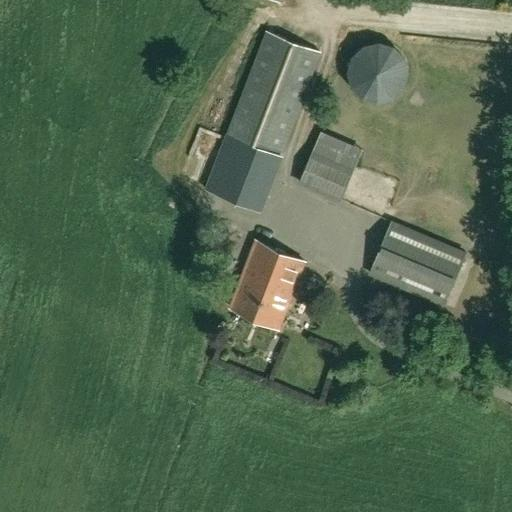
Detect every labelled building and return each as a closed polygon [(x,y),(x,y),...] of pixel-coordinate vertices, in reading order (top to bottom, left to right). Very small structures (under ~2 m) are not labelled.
[(262,211),(322,51),(266,29),(205,189),(262,211)] [(393,101),(400,95),(404,87),(406,78),(405,69),(402,61),(395,54),(387,50),(378,48),(368,50),(360,55),(354,62),(351,71),(350,80),(353,89),(358,96),(366,102),(375,104),(384,104),(393,101)] [(321,130),(298,184),(341,202),(363,149),(321,130)] [(445,302),(467,250),(393,220),(371,273),(445,302)] [(231,307),(279,328),(305,261),(257,240),(231,307)]
